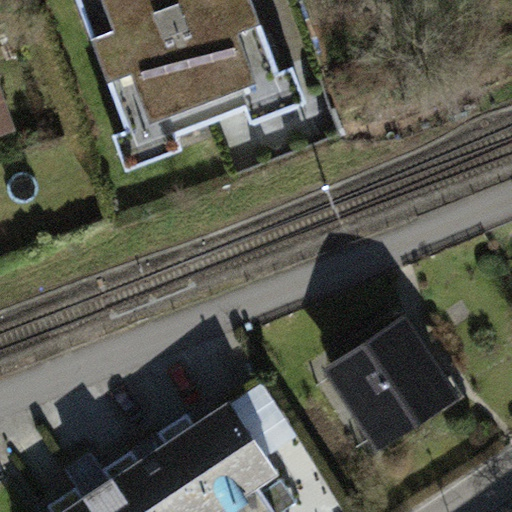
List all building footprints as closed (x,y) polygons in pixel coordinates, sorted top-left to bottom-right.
[(241,0),(67,0),(120,133),(104,139),(115,167),(162,149),(156,133),(231,103),(240,126),(294,105),(278,65),(269,68),(241,0)] [(406,305),(323,355),(380,439),(463,387),(406,305)] [(227,395),(152,444),(196,511),(206,511),(275,467),(227,395)] [(196,511),(152,444),(90,485),(107,511),(196,511)] [(107,511),(90,485),(49,511),(107,511)]
